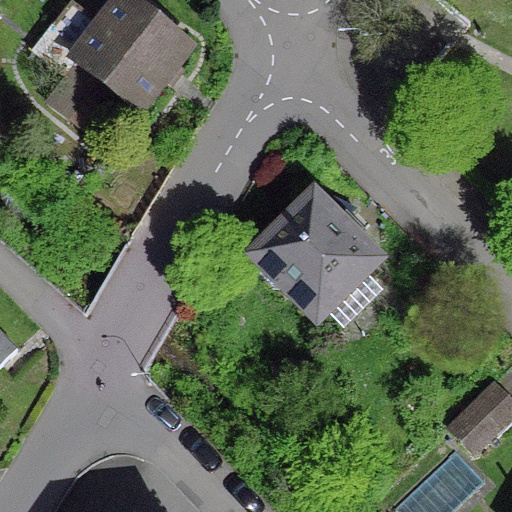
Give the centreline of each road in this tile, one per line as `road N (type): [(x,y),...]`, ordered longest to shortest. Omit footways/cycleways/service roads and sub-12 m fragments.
road 1 (residential): [(270,77),(407,191),(511,296)]
road 2 (residential): [(270,77),(109,349)]
road 3 (residential): [(109,349),(261,511)]
road 4 (residential): [(109,349),(13,511)]
road 5 (residential): [(0,244),(109,349)]
